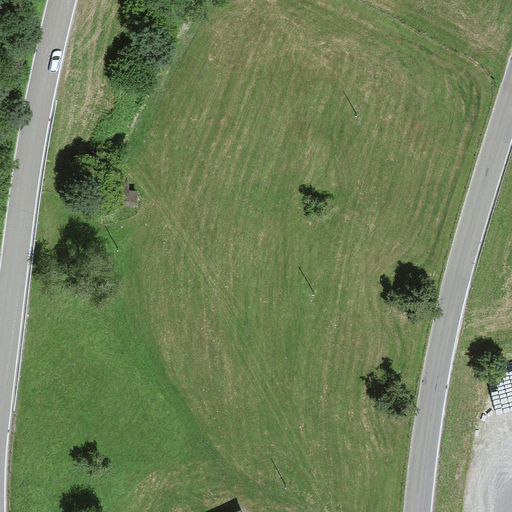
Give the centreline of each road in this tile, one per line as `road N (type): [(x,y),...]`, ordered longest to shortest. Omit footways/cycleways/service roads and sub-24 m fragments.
road 1 (tertiary): [(511,85),(455,261),(415,511)]
road 2 (tertiary): [(0,385),(36,118),(62,0)]
